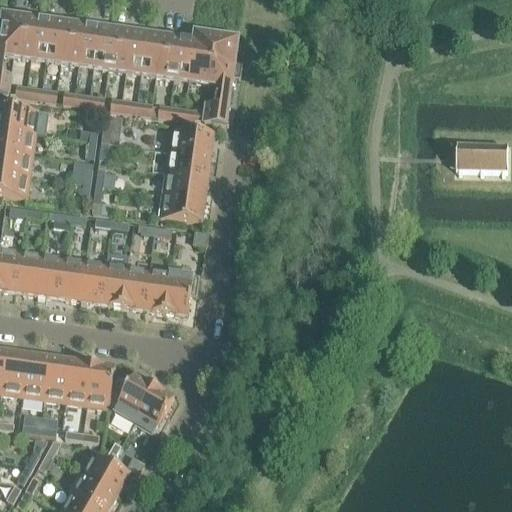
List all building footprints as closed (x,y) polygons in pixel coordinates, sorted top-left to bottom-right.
[(0,39),(0,61),(21,64),(26,24),(3,21),(0,39)] [(26,24),(21,64),(45,68),(50,27),(26,24)] [(74,31),(50,27),(45,68),(69,71),(74,31)] [(74,31),(69,71),(93,74),(98,34),(74,31)] [(122,37),(98,34),(93,74),(117,78),(122,37)] [(122,37),(117,78),(141,81),(146,41),(122,37)] [(194,47),(188,88),(209,91),(216,42),(195,39),(194,47)] [(170,44),(146,41),(141,81),(165,85),(170,44)] [(216,42),(209,91),(230,94),(231,90),(237,91),(243,50),(237,49),(237,45),(216,42)] [(170,44),(165,85),(188,88),(194,47),(170,44)] [(0,81),(0,101),(8,103),(10,83),(0,81)] [(16,91),(15,104),(14,104),(25,106),(27,93),(16,91)] [(25,106),(35,107),(37,94),(27,93),(25,106)] [(37,94),(35,107),(45,108),(47,96),(37,94)] [(57,97),(47,96),(45,108),(56,110),(56,109),(57,97)] [(64,98),(62,110),(62,111),(72,112),(74,100),(64,98)] [(74,100),(72,112),(83,114),(84,101),(74,100)] [(84,101),(83,114),(93,115),(95,102),(84,101)] [(105,104),(95,102),(93,115),(103,117),(103,116),(105,104)] [(110,117),(109,118),(120,119),(121,106),(111,105),(110,117)] [(120,119),(130,120),(132,107),(121,106),(120,119)] [(130,120),(140,122),(142,109),(132,107),(130,120)] [(152,110),(142,109),(140,122),(150,123),(151,123),(152,110)] [(206,110),(204,130),(225,133),(225,132),(228,113),(206,110)] [(159,111),(157,123),(157,124),(168,126),(170,113),(159,111)] [(0,135),(36,140),(46,141),(49,119),(38,118),(0,112),(0,114),(0,135)] [(170,113),(168,126),(179,127),(180,114),(170,113)] [(191,116),(180,114),(179,127),(189,129),(191,116)] [(202,117),(191,116),(189,129),(200,131),(200,129),(202,117)] [(91,131),(89,148),(96,149),(98,132),(91,131)] [(103,133),(101,149),(108,151),(111,134),(103,133)] [(0,157),(33,162),(36,140),(0,135),(0,157)] [(172,136),(169,159),(210,165),(212,151),(209,151),(210,142),(172,136)] [(86,164),(94,166),(96,149),(89,148),(86,164)] [(101,149),(99,166),(106,167),(108,151),(101,149)] [(507,179),(507,154),(457,152),(456,166),(456,178),(507,179)] [(0,178),(30,183),(33,162),(0,157),(0,178)] [(169,159),(166,180),(204,186),(205,178),(208,178),(210,165),(169,159)] [(85,174),(83,191),(90,192),(93,175),(85,174)] [(97,175),(95,192),(103,193),(105,177),(97,175)] [(0,201),(26,205),(30,183),(0,178),(0,201)] [(166,180),(163,202),(204,207),(206,194),(203,193),(204,186),(166,180)] [(80,207),(88,208),(90,192),(83,191),(80,207)] [(95,192),(93,209),(100,210),(103,193),(95,192)] [(199,221),(203,221),(204,207),(163,202),(160,224),(198,229),(199,221)] [(9,221),(25,223),(26,215),(10,213),(9,221)] [(26,215),(25,223),(42,225),(43,218),(26,215)] [(53,219),(52,227),(54,227),(53,234),(67,236),(68,229),(69,221),(53,219)] [(69,221),(68,229),(85,231),(86,224),(69,221)] [(94,233),(111,235),(111,233),(112,227),(95,225),(94,233)] [(111,233),(111,235),(128,237),(129,230),(112,227),(111,233)] [(137,238),(154,241),(155,233),(138,231),(137,238)] [(155,233),(154,241),(171,243),(172,236),(155,233)] [(194,251),(205,252),(207,241),(195,239),(194,251)] [(0,255),(0,297),(7,298),(7,295),(15,296),(20,258),(0,255)] [(20,258),(15,296),(23,297),(22,301),(36,302),(42,261),(20,258)] [(106,270),(101,308),(109,309),(108,312),(122,314),(127,273),(129,263),(107,260),(106,270)] [(42,261),(36,302),(50,304),(50,301),(58,302),(63,264),(42,261)] [(63,264),(58,302),(66,303),(65,307),(79,308),(85,267),(63,264)] [(85,267),(79,308),(92,310),(93,307),(101,308),(106,270),(85,267)] [(127,273),(122,314),(135,316),(136,313),(143,314),(149,276),(127,273)] [(149,276),(143,314),(151,315),(151,318),(164,320),(170,279),(149,276)] [(170,279),(164,320),(178,322),(178,319),(187,320),(190,302),(196,303),(199,283),(170,279)] [(6,362),(1,400),(22,403),(28,362),(14,360),(14,363),(6,362)] [(28,362),(22,403),(43,406),(49,368),(41,367),(41,364),(28,362)] [(49,368),(43,406),(65,409),(70,368),(57,366),(57,369),(49,368)] [(70,368),(65,409),(86,412),(92,371),(78,369),(78,372),(71,371),(72,368),(70,368)] [(92,371),(86,412),(107,415),(108,415),(111,394),(112,394),(114,377),(105,376),(105,373),(92,371)] [(111,394),(108,415),(133,430),(154,394),(142,387),(140,390),(133,385),(124,401),(112,394),(111,394)] [(154,394),(133,430),(158,444),(168,427),(163,424),(172,408),(164,403),(166,401),(154,394)] [(0,427),(0,435),(12,437),(13,430),(0,427)] [(23,431),(22,439),(39,441),(40,433),(23,431)] [(40,433),(39,441),(55,443),(56,436),(40,433)] [(66,437),(65,444),(81,447),(82,439),(66,437)] [(82,439),(81,447),(98,449),(99,441),(82,439)] [(53,447),(46,460),(52,464),(61,449),(53,447)] [(114,448),(106,463),(113,466),(121,452),(114,448)] [(33,458),(25,473),(31,477),(39,462),(33,458)] [(46,460),(37,475),(44,479),(52,464),(46,460)] [(81,480),(118,501),(124,489),(122,488),(126,480),(92,461),(81,480)] [(127,475),(138,481),(143,471),(133,465),(127,475)] [(16,488),(23,492),(31,477),(25,473),(16,488)] [(70,499),(92,511),(107,511),(108,511),(111,511),(118,501),(81,480),(70,499)] [(33,483),(24,498),(31,502),(39,487),(33,483)] [(6,506),(12,510),(21,495),(14,492),(6,506)] [(24,498),(16,511),(25,511),(31,502),(24,498)] [(63,511),(92,511),(70,499),(63,511)]
